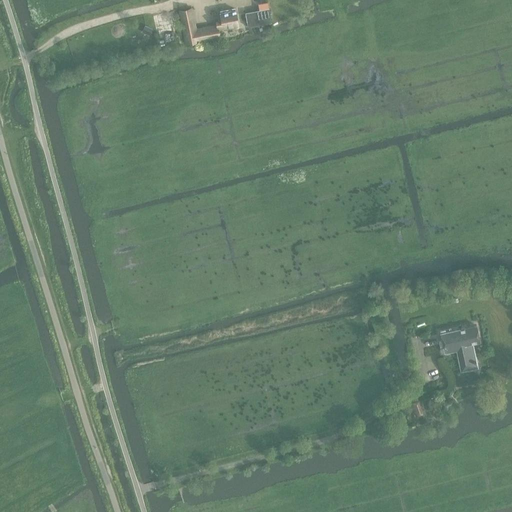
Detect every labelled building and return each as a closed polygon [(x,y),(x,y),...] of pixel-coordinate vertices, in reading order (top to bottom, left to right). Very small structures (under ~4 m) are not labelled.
[(217,25),(196,29),(191,8),(179,10),(186,43),(219,37),(218,29),(238,25),(235,9),(220,12),(221,20),(216,21),(217,25)] [(245,12),(248,27),(271,22),(269,8),(245,12)] [(150,35),(154,27),(146,24),(143,32),(150,35)] [(459,363),(461,370),(477,367),(476,360),(472,343),(480,341),(476,325),(440,333),(444,349),(456,346),(459,363)] [(411,403),(416,418),(426,414),(420,400),(411,403)]
